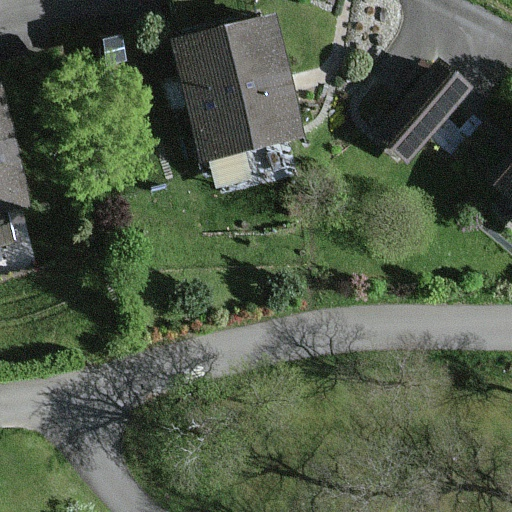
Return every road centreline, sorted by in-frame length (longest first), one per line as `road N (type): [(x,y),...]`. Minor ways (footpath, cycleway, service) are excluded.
road 1 (residential): [(511,327),(329,328),(65,393)]
road 2 (residential): [(140,511),(103,485),(71,426),(65,393)]
